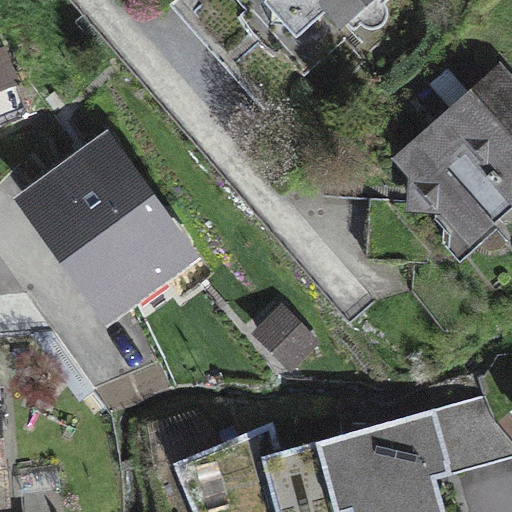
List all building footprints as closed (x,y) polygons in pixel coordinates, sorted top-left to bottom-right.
[(248,0),(258,11),(263,7),(296,43),(326,20),(344,35),(380,0),(248,0)] [(0,97),(10,93),(0,67),(0,97)] [(511,216),(511,78),(501,67),(392,164),(410,182),(408,216),(441,219),(454,231),(451,252),(461,264),(511,216)] [(91,122),(6,184),(101,311),(185,249),(91,122)] [(272,425),(174,468),(191,511),(447,511),(439,483),(511,460),(511,445),(496,423),(484,396),(282,455),(272,425)]
